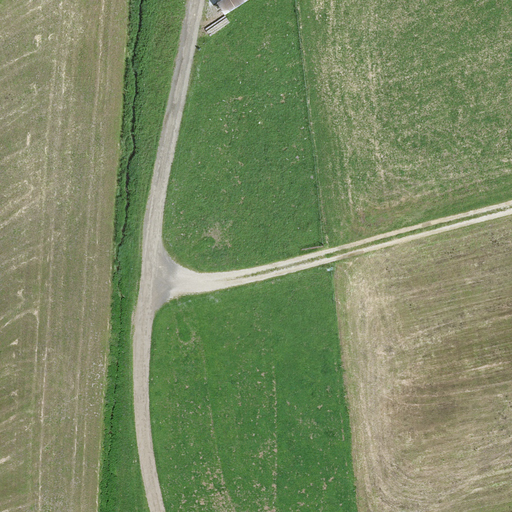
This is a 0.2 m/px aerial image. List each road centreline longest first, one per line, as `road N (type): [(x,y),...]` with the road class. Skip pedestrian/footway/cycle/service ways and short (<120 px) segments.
road 1 (track): [(161,511),(146,438),(143,313),(204,0)]
road 2 (track): [(148,288),(238,277),(511,208)]
